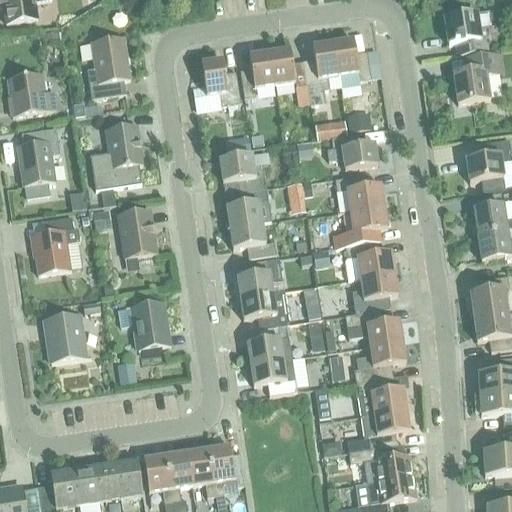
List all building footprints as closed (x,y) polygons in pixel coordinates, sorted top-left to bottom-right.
[(0,0),(0,12),(3,12),(6,28),(37,23),(35,8),(54,5),(53,0),(0,0)] [(445,21),(448,50),(456,49),(458,61),(487,56),(483,32),(477,33),(475,17),(445,21)] [(91,47),(95,74),(86,75),(91,105),(126,99),(124,85),(130,85),(123,42),(91,47)] [(353,45),(332,48),(337,81),(338,81),(340,93),(359,90),(359,86),(371,84),(366,57),(355,58),(353,45)] [(303,66),(306,90),(310,110),(325,108),(323,95),(329,94),(327,82),(337,81),(332,48),(312,51),(314,65),(303,66)] [(295,92),(306,90),(303,66),(292,68),(290,54),(269,57),(274,90),(294,87),(295,92)] [(254,94),(274,90),(269,57),(248,61),(251,74),(239,76),(244,104),(255,102),(254,94)] [(487,81),(499,79),(496,60),(463,65),(465,78),(454,80),(458,109),(490,105),(487,81)] [(201,68),(206,101),(219,99),(220,111),(240,108),(235,77),(224,78),(222,65),(201,68)] [(8,84),(12,109),(10,109),(12,122),(56,115),(53,97),(43,99),(40,79),(8,84)] [(72,111),(74,123),(85,121),(108,117),(106,108),(83,111),(83,109),(72,111)] [(368,117),(346,121),(349,137),(371,134),(368,117)] [(85,121),(74,123),(76,140),(88,138),(85,121)] [(108,157),(90,159),(95,195),(141,188),(138,170),(142,169),(136,130),(105,135),(108,157)] [(47,188),(48,188),(55,187),(51,161),(59,159),(55,134),(21,139),(22,151),(16,152),(22,192),(25,192),(27,203),(48,200),(47,188)] [(262,139),(250,141),(252,150),(264,149),(262,139)] [(328,166),(342,164),(344,175),(377,170),(374,148),(360,151),(358,139),(331,143),(332,155),(327,156),(328,166)] [(248,141),(229,144),(231,158),(250,155),(248,141)] [(465,164),(469,188),(503,182),(501,167),(511,166),(509,145),(481,149),(483,161),(465,164)] [(311,146),(297,148),(299,164),(313,162),(311,146)] [(295,149),(281,151),(283,166),(297,164),(295,149)] [(236,186),(238,198),(266,194),(262,170),(267,170),(265,157),(219,164),(222,188),(236,186)] [(339,218),(349,217),(383,212),(380,190),(372,191),(370,179),(334,184),(339,218)] [(313,189),(302,190),(303,200),(314,199),(313,189)] [(240,209),(226,211),(229,233),(262,228),(271,227),(269,217),(266,194),(238,198),(240,209)] [(502,210),(473,214),(477,240),(506,236),(511,235),(511,223),(504,225),(502,210)] [(353,238),(332,241),(334,253),(344,252),(380,246),(378,235),(387,233),(383,212),(349,217),(353,238)] [(108,215),(93,217),(95,234),(111,232),(108,215)] [(118,220),(124,264),(156,259),(149,215),(118,220)] [(46,238),(30,240),(32,254),(34,254),(38,280),(70,275),(66,249),(79,247),(77,234),(73,235),(71,222),(44,226),(46,238)] [(262,228),(229,233),(232,254),(246,252),(248,264),(276,260),(274,247),(265,249),(262,228)] [(511,235),(506,236),(477,240),(480,265),(509,261),(511,260),(511,235)] [(305,243),(295,244),(297,256),(307,255),(305,243)] [(348,286),(360,284),(394,279),(390,257),(382,258),(380,246),(344,252),(346,264),(345,266),(348,286)] [(328,255),(313,257),(315,271),(329,269),(328,255)] [(236,282),(240,303),(272,298),(270,288),(282,286),(278,264),(248,268),(250,280),(236,282)] [(355,319),(380,315),(390,314),(388,302),(397,301),(394,279),(360,284),(361,295),(351,297),(355,319)] [(470,299),(473,322),(508,318),(505,295),(510,294),(508,282),(479,286),(481,298),(470,299)] [(112,287),(103,289),(105,300),(114,298),(112,287)] [(311,319),(324,317),(320,289),(307,291),(311,319)] [(289,311),(299,311),(299,294),(289,294),(289,311)] [(289,330),(284,297),(272,298),(240,303),(243,325),(257,323),(259,335),(286,330),(289,330)] [(132,314),(117,316),(120,332),(134,330),(138,356),(170,351),(168,337),(166,337),(162,307),(131,312),(132,314)] [(83,311),(84,319),(100,317),(99,309),(83,311)] [(368,341),(369,351),(402,346),(398,325),(382,328),(380,315),(344,321),(348,344),(368,341)] [(508,318),(473,322),(476,346),(488,344),(489,356),(511,352),(511,339),(511,340),(508,318)] [(42,325),(44,339),(46,339),(51,369),(85,364),(78,320),(42,325)] [(246,349),(250,370),(291,363),(286,330),(259,335),(260,346),(246,349)] [(311,357),(324,355),(321,340),(309,342),(311,357)] [(353,375),(355,388),(387,383),(393,382),(391,370),(405,368),(402,346),(369,351),(371,361),(356,364),(357,375),(353,375)] [(341,361),(329,363),(331,375),(343,373),(341,361)] [(291,363),(250,370),(253,391),(267,389),(269,401),(296,397),(291,363)] [(477,378),(479,399),(511,397),(511,363),(498,364),(499,376),(477,378)] [(134,368),(117,370),(119,388),(136,386),(134,368)] [(355,388),(360,421),(406,414),(403,393),(389,395),(387,383),(355,388)] [(326,394),(314,396),(318,423),(330,422),(326,394)] [(344,414),(358,411),(356,397),(341,401),(344,414)] [(511,397),(479,399),(480,421),(502,420),(503,431),(511,430),(511,397)] [(406,414),(360,421),(363,443),(367,442),(369,454),(397,450),(395,438),(409,436),(406,414)] [(325,439),(338,436),(335,422),(322,424),(325,439)] [(511,438),(507,439),(508,453),(482,455),(484,481),(511,478),(511,438)] [(322,449),(324,462),(341,459),(339,446),(322,449)] [(208,454),(215,501),(223,500),(221,487),(235,485),(236,491),(244,490),(239,459),(231,460),(230,451),(208,454)] [(373,466),(376,486),(413,481),(410,460),(382,464),(381,453),(349,457),(350,470),(373,466)] [(208,454),(186,457),(192,491),(204,489),(206,503),(215,501),(208,454)] [(186,457),(165,461),(172,511),(186,511),(185,506),(181,507),(179,493),(192,491),(186,457)] [(172,511),(165,461),(143,464),(148,498),(162,496),(164,511),(172,511)] [(137,464),(116,468),(121,503),(143,500),(137,464)] [(116,468),(93,471),(99,506),(121,503),(116,468)] [(93,471),(71,474),(77,510),(99,506),(93,471)] [(62,511),(77,510),(71,474),(50,478),(52,489),(38,491),(41,511),(62,511)] [(413,481),(376,486),(379,508),(357,511),(356,511),(390,511),(389,507),(416,503),(413,481)] [(0,496),(0,511),(26,511),(24,495),(23,489),(3,492),(4,496),(0,496)] [(40,511),(37,493),(24,495),(26,511),(40,511)] [(511,511),(511,496),(511,508),(486,510),(485,511),(511,511)]
